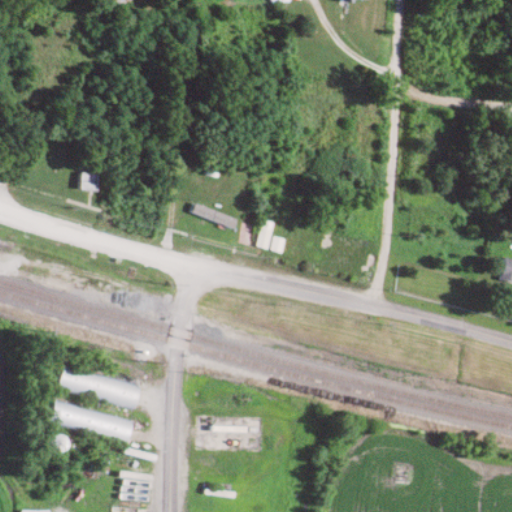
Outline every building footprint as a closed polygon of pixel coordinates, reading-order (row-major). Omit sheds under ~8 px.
[(93,192),(95,175),(78,173),(76,190),(93,192)] [(149,221),(152,203),(119,197),(115,215),(149,221)] [(249,246),(252,228),(239,226),(236,244),(249,246)] [(266,249),(268,232),(256,231),(254,247),(266,249)] [(266,250),(278,253),(282,240),(270,237),(266,250)] [(511,261),(501,259),(496,280),(511,283),(511,261)] [(59,366),(52,390),(130,410),(136,384),(59,366)] [(44,426),(122,445),(128,421),(50,401),(44,426)] [(64,442),(52,434),(43,448),(55,456),(64,442)]
